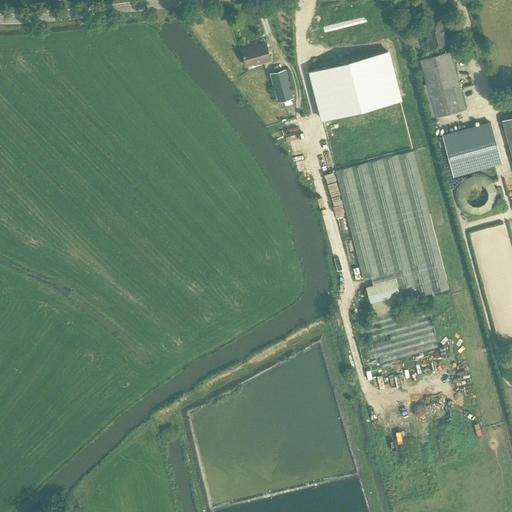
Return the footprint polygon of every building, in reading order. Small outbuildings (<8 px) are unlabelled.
[(437,46),(448,43),(442,20),(424,24),(426,33),(425,35),(426,38),(428,39),(430,48),(431,47),(433,55),(420,59),(435,117),(466,109),(450,51),(440,54),(437,46)] [(247,66),(270,60),(266,42),(242,49),(247,66)] [(440,259),(413,150),(400,100),(387,52),(309,71),(322,120),(335,170),(362,279),(386,372),(464,352),(440,259)] [(278,102),(293,97),(285,69),(270,73),(278,102)] [(511,117),(502,120),(511,155),(511,117)] [(453,174),(502,161),(491,122),(443,136),(453,174)]
